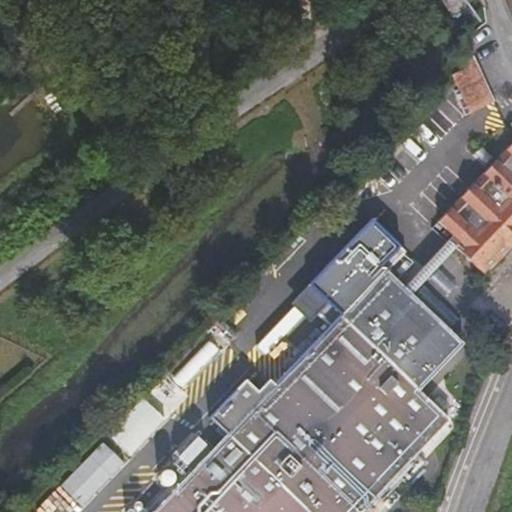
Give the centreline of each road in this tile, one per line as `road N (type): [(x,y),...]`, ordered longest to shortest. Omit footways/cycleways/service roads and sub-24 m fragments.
road 1 (unclassified): [(402,0),(0,277)]
road 2 (residential): [(511,398),(467,511)]
